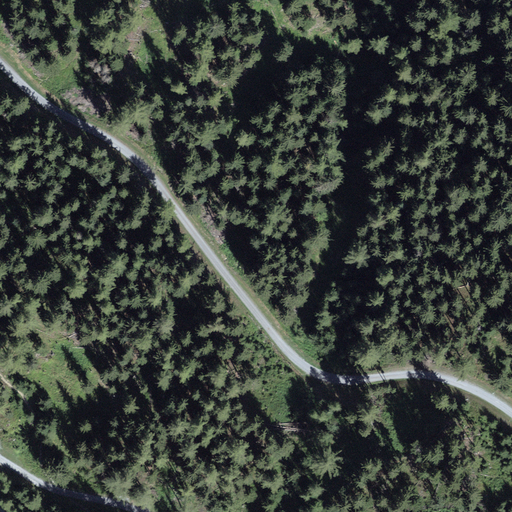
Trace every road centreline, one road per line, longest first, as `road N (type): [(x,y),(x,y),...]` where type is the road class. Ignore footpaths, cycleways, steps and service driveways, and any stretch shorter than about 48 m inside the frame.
road 1 (track): [(511,412),(441,374),(350,380),(312,371),(134,157),(0,59)]
road 2 (track): [(0,462),(56,490),(141,511)]
